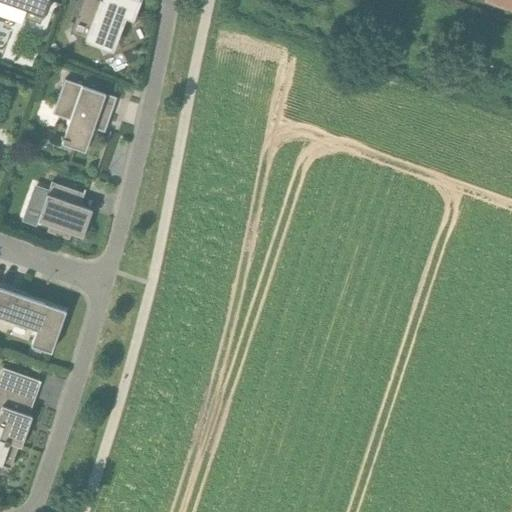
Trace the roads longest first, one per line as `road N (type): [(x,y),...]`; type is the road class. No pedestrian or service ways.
road 1 (residential): [(109,280),(175,0)]
road 2 (residential): [(25,511),(51,463),(109,280)]
